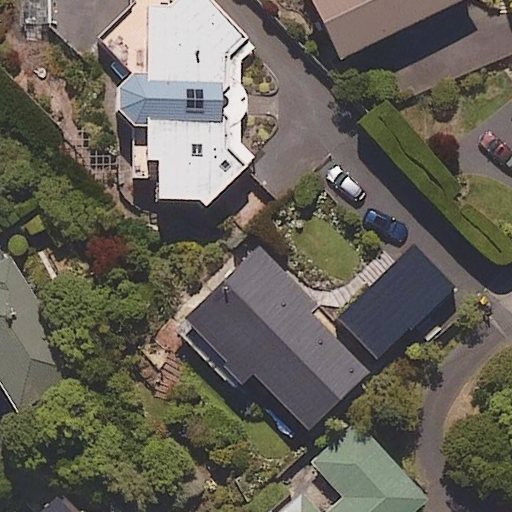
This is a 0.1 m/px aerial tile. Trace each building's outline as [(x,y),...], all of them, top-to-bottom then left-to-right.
[(128,0),(129,10),(95,37),(125,68),(108,89),(110,113),(128,129),(129,176),(151,177),(151,199),(201,205),(250,156),(239,145),(239,118),(246,117),(246,90),(237,90),(237,57),(251,48),(204,0),(128,0)] [(455,0),(303,0),(332,59),(455,0)] [(318,310),(257,244),(176,319),(236,383),(246,374),(301,433),(366,373),(312,316),(318,310)] [(0,395),(12,413),(80,367),(7,258),(0,248),(0,395)] [(413,511),(426,501),(354,424),(310,466),(340,497),(323,511),(316,511),(296,490),(273,511),(413,511)] [(87,511),(69,490),(42,511),(87,511)]
